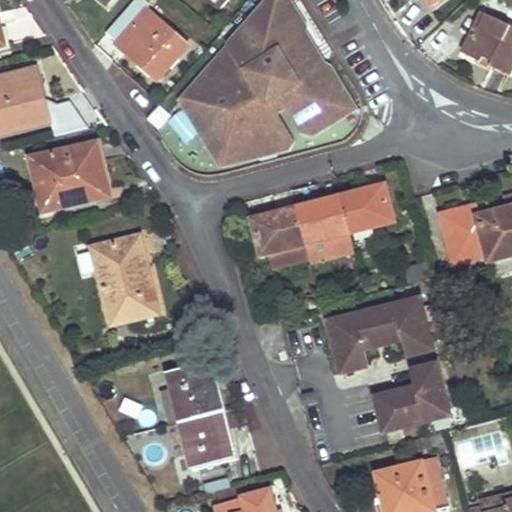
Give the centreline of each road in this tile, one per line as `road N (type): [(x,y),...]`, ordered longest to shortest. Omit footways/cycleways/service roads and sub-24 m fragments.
road 1 (residential): [(186,188),(299,465),(337,511)]
road 2 (residential): [(186,188),(363,141),(450,97)]
road 3 (residential): [(0,277),(137,511)]
road 4 (residential): [(54,0),(186,188)]
road 5 (residential): [(359,0),(386,44),(450,97)]
